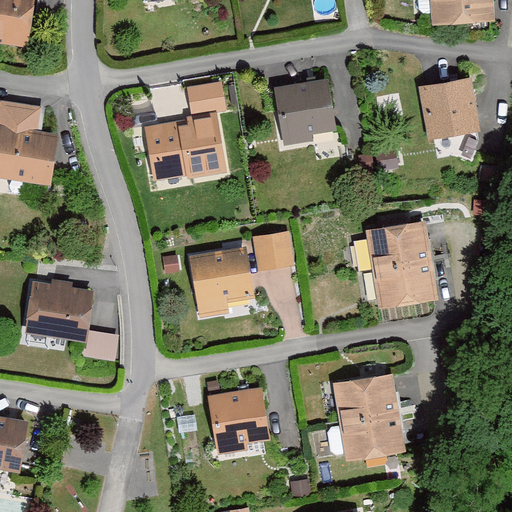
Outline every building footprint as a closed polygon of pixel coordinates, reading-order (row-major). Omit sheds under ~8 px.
[(36,0),(0,0),(0,43),(29,48),(36,0)] [(493,0),(430,0),(433,27),(495,23),(493,0)] [(328,79),(274,88),(283,147),(314,141),(313,135),(337,132),(328,79)] [(472,79),(419,88),(428,142),(481,133),(472,79)] [(220,85),(189,90),(193,113),(224,107),(220,85)] [(41,108),(0,101),(0,179),(50,188),(59,136),(37,132),(41,108)] [(217,117),(146,129),(155,180),(225,168),(217,117)] [(424,221),(365,231),(380,312),(439,302),(424,221)] [(253,237),(258,272),(295,266),(290,231),(253,237)] [(247,246),(189,255),(199,319),(257,310),(247,246)] [(95,291),(32,280),(23,333),(86,344),(88,331),(95,291)] [(119,336),(88,331),(86,344),(84,357),(115,362),(119,336)] [(393,375),(333,384),(345,460),(405,451),(393,375)] [(263,388),(208,397),(217,456),(249,452),(247,445),(271,441),(263,388)] [(30,423),(0,417),(0,471),(20,475),(30,423)]
